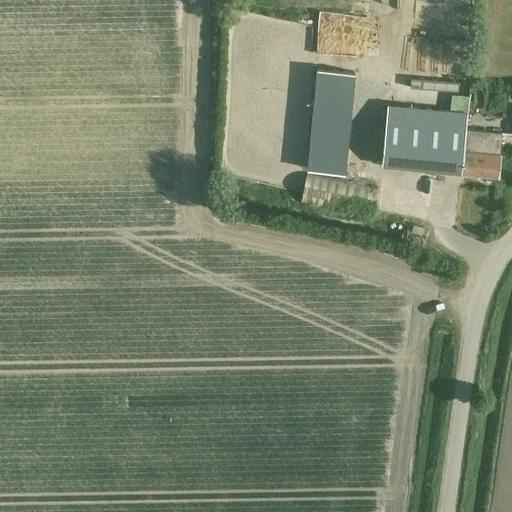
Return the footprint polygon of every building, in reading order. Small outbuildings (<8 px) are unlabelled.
[(303,0),(302,6),(325,10),(327,0),(303,0)] [(447,67),(449,35),(434,34),(432,66),(447,67)] [(464,70),(466,36),(452,36),(451,70),(464,70)] [(316,59),(309,159),(350,162),(358,62),(316,59)] [(417,78),(416,88),(451,91),(458,92),(459,82),(453,81),(452,81),(417,78)] [(500,140),(465,136),(467,113),(388,104),(381,164),(497,175),(499,153),(500,140)] [(301,202),(373,216),(379,187),(307,173),(301,202)]
